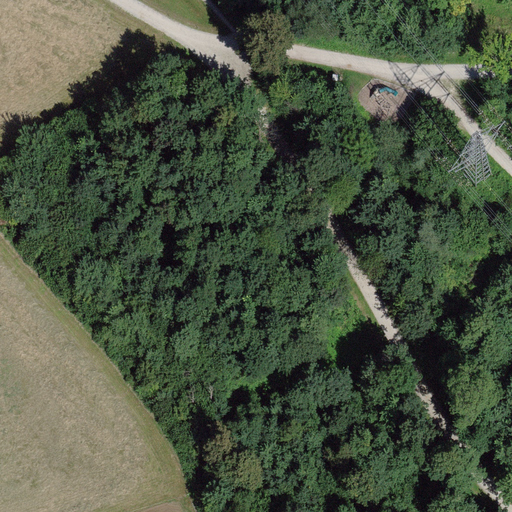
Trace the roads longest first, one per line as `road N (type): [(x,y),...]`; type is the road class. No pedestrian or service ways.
road 1 (track): [(231,50),(237,76),(443,424),(511,507)]
road 2 (track): [(423,70),(261,47),(231,50)]
road 3 (unknown): [(423,70),(511,165)]
road 4 (track): [(231,50),(122,0)]
